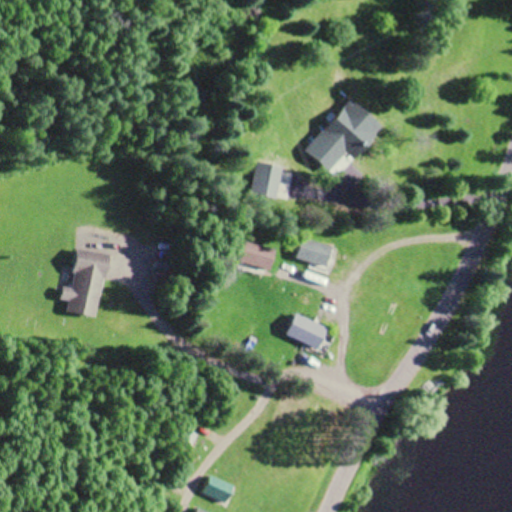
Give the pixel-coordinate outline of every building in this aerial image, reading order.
[(274,198),(249,192),(256,163),(281,169),(274,198)] [(330,246),(325,266),(295,258),(300,238),(330,246)] [(268,270),(240,262),(246,241),(274,249),(268,270)] [(63,285),(70,287),(77,248),(106,254),(95,315),(66,310),(67,301),(60,300),(63,285)] [(316,348),(285,332),(294,314),(325,330),(316,348)] [(188,453),(170,444),(179,426),(197,436),(188,453)] [(204,492),(212,476),(232,486),(223,503),(204,492)]
